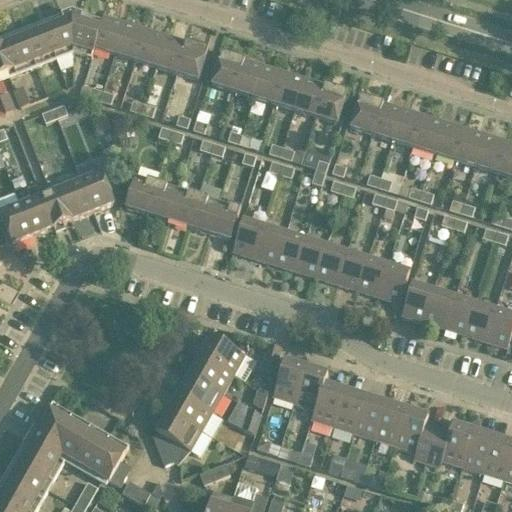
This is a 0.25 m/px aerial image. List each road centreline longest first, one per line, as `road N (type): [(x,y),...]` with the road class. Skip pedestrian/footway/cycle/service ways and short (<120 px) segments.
road 1 (residential): [(511,404),(369,362),(295,314),(99,256),(75,271),(0,408)]
road 2 (residential): [(164,0),(511,109)]
road 3 (tertiary): [(511,45),(367,0)]
